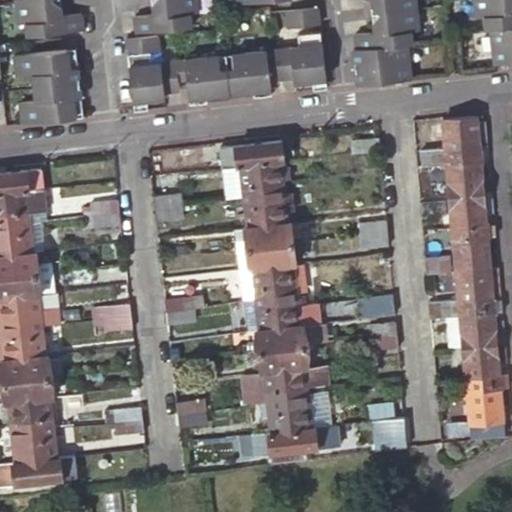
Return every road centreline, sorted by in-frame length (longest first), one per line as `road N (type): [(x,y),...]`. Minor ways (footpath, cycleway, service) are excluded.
road 1 (residential): [(120,135),(168,475)]
road 2 (residential): [(389,104),(424,445)]
road 3 (residential): [(120,135),(348,108)]
road 4 (residential): [(104,0),(120,135)]
road 5 (residential): [(499,166),(511,301)]
road 6 (residential): [(0,150),(120,135)]
